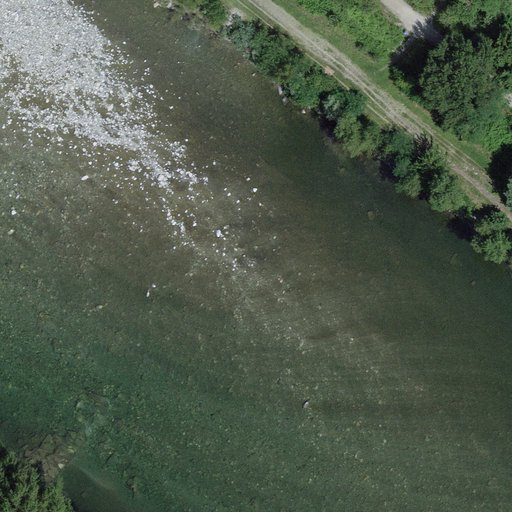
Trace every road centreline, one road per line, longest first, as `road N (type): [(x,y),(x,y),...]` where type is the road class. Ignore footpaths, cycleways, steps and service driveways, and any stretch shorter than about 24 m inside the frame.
road 1 (track): [(511,206),(262,0)]
road 2 (track): [(387,0),(511,101)]
